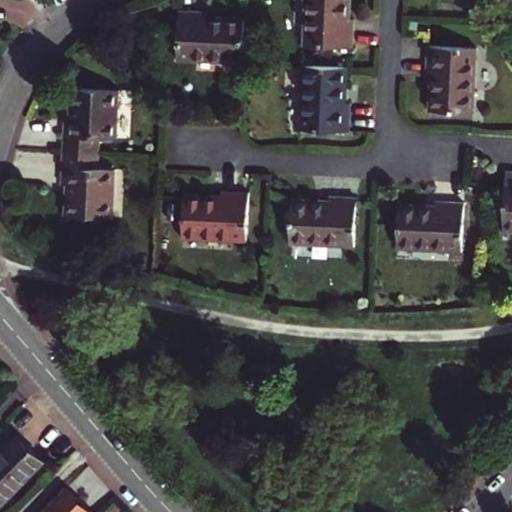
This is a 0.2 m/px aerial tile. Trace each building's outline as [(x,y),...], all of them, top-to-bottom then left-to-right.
[(307,0),(306,46),(352,47),(354,19),(347,19),(347,0),(307,0)] [(243,62),(245,21),(208,20),(208,14),(180,13),(178,59),(243,62)] [(434,73),(432,110),(472,111),(474,48),(429,45),(427,73),(434,73)] [(345,67),(305,66),(302,131),(349,133),(351,105),(344,105),(345,67)] [(64,118),(63,151),(99,153),(100,142),(100,137),(114,137),(116,137),(118,91),(73,88),(71,118),(64,118)] [(114,169),(112,169),(98,168),(98,164),(99,153),(63,151),(61,184),(68,184),(66,214),(112,217),(114,169)] [(183,236),(247,239),(249,193),(221,192),(221,198),(185,196),(183,236)] [(291,241),(354,243),(356,197),(329,196),(329,203),(293,201),(291,241)] [(397,245),(462,248),(464,203),(436,201),(436,208),(399,207),(397,245)] [(0,505),(44,460),(20,436),(0,455),(0,505)] [(94,511),(69,486),(43,511),(94,511)]
